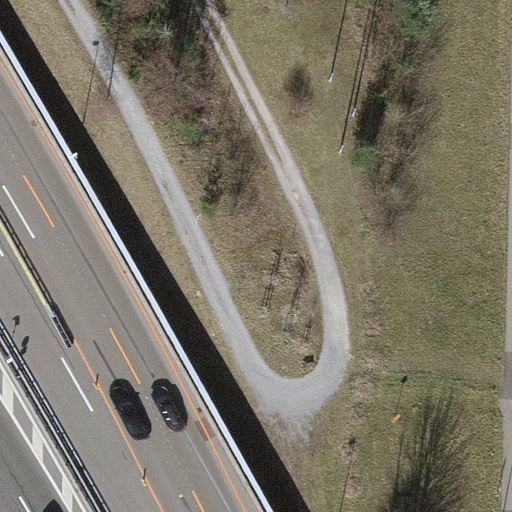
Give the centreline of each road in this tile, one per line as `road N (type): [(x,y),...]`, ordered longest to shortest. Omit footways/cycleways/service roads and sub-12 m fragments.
road 1 (track): [(201,0),(313,225),(334,292),(330,367),(292,393),(258,376),(133,112),(70,0)]
road 2 (motorway): [(171,511),(0,214)]
